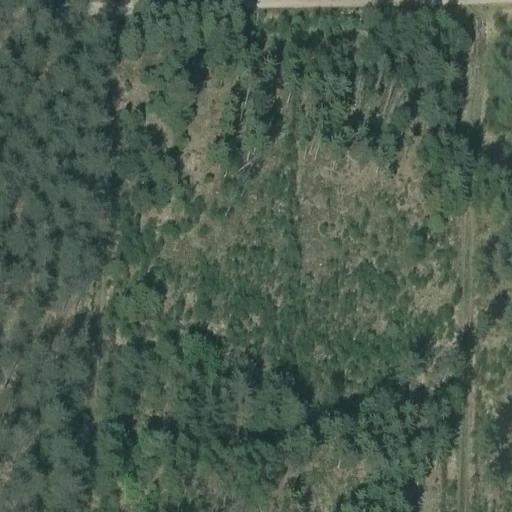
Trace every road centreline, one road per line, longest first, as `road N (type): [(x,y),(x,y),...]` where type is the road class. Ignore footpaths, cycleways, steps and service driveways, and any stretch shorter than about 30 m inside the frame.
road 1 (track): [(452,511),(460,0)]
road 2 (track): [(92,6),(65,511)]
road 3 (track): [(92,6),(293,0)]
